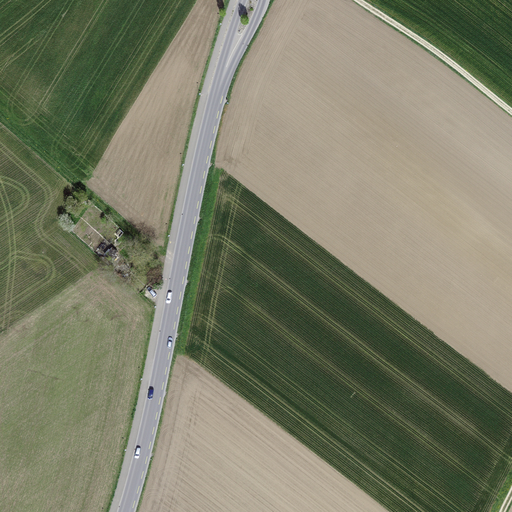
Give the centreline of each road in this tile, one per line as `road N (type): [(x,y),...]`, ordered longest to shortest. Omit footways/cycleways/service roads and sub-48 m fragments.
road 1 (secondary): [(220,81),(125,511)]
road 2 (track): [(0,111),(178,275)]
road 3 (track): [(511,109),(360,0)]
